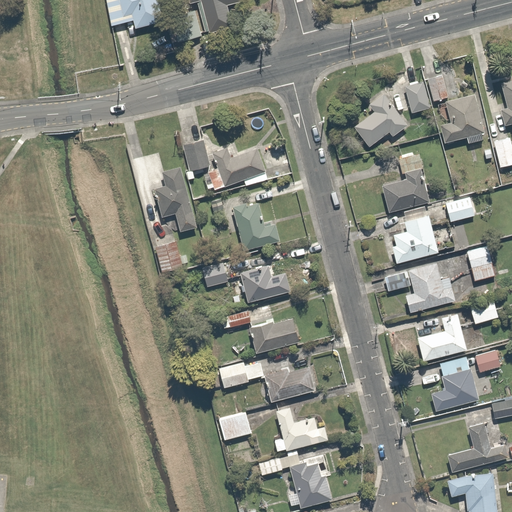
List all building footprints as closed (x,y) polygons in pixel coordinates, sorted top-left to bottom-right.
[(163,21),(158,0),(108,0),(116,23),(133,22),(136,29),(163,21)] [(243,2),(242,0),(190,0),(191,2),(197,0),(200,0),(207,33),(232,28),(227,4),(243,2)] [(423,70),(430,100),(443,97),(448,95),(440,65),(423,70)] [(511,122),(511,78),(500,82),(507,105),(499,106),(505,124),(511,122)] [(423,81),(405,85),(413,112),(431,107),(423,81)] [(408,125),(385,94),(370,103),(375,112),(356,125),(371,146),(390,131),(392,136),(408,125)] [(484,131),(475,94),(446,101),(451,121),(440,125),(446,143),(484,131)] [(511,144),(509,132),(491,137),(498,166),(511,162),(511,144)] [(201,138),(181,142),(187,170),(207,166),(205,157),(211,156),(207,136),(201,138)] [(227,146),(214,153),(225,185),(265,171),(259,148),(232,155),(227,146)] [(181,167),(163,172),(166,185),(153,188),(160,216),(175,214),(181,232),(196,225),(181,167)] [(382,183),(390,211),(430,202),(421,168),(402,172),(403,179),(382,183)] [(443,201),(448,221),(476,213),(470,193),(443,201)] [(265,225),(260,203),(233,206),(243,250),(281,241),(275,222),(265,225)] [(438,252),(429,215),(404,221),(407,231),(395,232),(398,244),(393,245),(398,261),(438,252)] [(173,237),(153,243),(159,266),(179,260),(173,237)] [(487,240),(463,247),(472,278),(496,271),(487,240)] [(200,263),(204,284),(231,279),(227,257),(200,263)] [(438,262),(409,270),(414,291),(405,295),(411,312),(455,300),(449,276),(441,279),(438,262)] [(290,290),(286,273),(272,276),(268,264),(237,271),(248,302),(290,290)] [(466,300),(473,321),(497,314),(491,292),(466,300)] [(218,312),(222,327),(248,320),(244,306),(218,312)] [(468,349),(458,313),(441,317),(446,329),(418,336),(425,361),(468,349)] [(300,342),(293,317),(272,322),(272,318),(249,326),(258,352),(300,342)] [(473,353),(478,370),(503,363),(497,346),(473,353)] [(261,374),(257,359),(243,362),(242,356),(216,363),(221,385),(261,374)] [(480,398),(468,356),(440,364),(444,389),(431,392),(437,409),(480,398)] [(289,367),(264,373),(272,401),(315,390),(310,366),(290,372),(289,367)] [(511,395),(488,400),(491,416),(511,412),(511,395)] [(290,406),(277,410),(286,449),(328,438),(325,426),(317,428),(316,416),(294,420),(290,406)] [(244,408),(215,415),(221,438),(251,431),(244,408)] [(491,447),(485,423),(467,426),(474,446),(448,453),(453,470),(508,456),(507,445),(491,447)] [(301,508),(333,500),(323,456),(289,465),(301,508)] [(497,511),(493,472),(448,480),(452,494),(466,491),(469,511),(497,511)]
